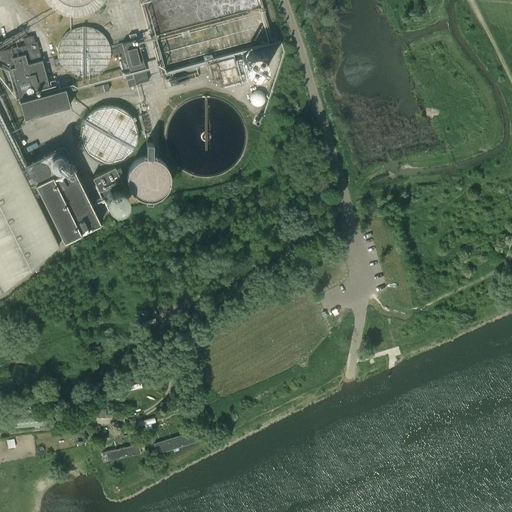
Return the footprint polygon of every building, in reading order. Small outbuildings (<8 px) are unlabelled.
[(47,0),(49,2),(52,6),(58,10),(63,13),(68,14),(72,15),(80,15),(85,14),(90,12),(96,8),(100,5),(103,1),(103,0),(47,0)] [(109,58),(109,52),(108,47),(105,39),(103,37),(99,33),(95,31),(89,29),(84,28),(78,29),(73,31),(69,34),(65,38),(62,43),(60,48),(59,53),(60,59),(61,62),(62,65),(65,69),(67,71),(72,75),(75,76),(78,78),(82,78),(87,78),(91,77),(95,76),(99,73),(102,71),(104,68),(106,65),(108,61),(109,58)] [(117,45),(124,72),(129,71),(129,72),(145,68),(137,39),(121,43),(122,44),(117,45)] [(19,100),(23,118),(69,106),(64,88),(50,92),(42,59),(41,60),(36,41),(6,49),(6,50),(0,51),(3,60),(8,59),(11,68),(10,68),(19,100)] [(247,75),(250,78),(253,79),(257,79),(260,78),(263,76),(265,73),(266,69),(266,66),(265,62),(262,60),(259,58),(255,57),(252,58),(249,59),(246,62),(245,65),(244,68),(245,72),(247,75)] [(94,87),(95,93),(104,91),(102,85),(94,87)] [(266,100),(266,97),(266,94),(264,92),(262,90),(259,89),(257,89),(254,90),(252,92),(250,94),(250,97),(250,100),(251,102),(253,104),(255,106),(258,106),(261,105),(263,104),(265,102),(266,100)] [(239,115),(228,100),(201,94),(184,101),(170,112),(164,140),(170,157),(182,172),(181,177),(187,184),(192,182),(198,189),(201,196),(211,192),(219,194),(220,192),(226,187),(229,187),(237,184),(240,182),(242,175),(239,174),(247,136),(239,115)] [(134,140),(135,134),(134,128),(130,120),(129,118),(125,114),(120,111),(114,109),(108,109),(103,110),(97,112),(93,115),(89,119),(86,124),(84,129),(83,135),(84,140),(85,144),(86,147),(89,151),(91,154),(96,157),(99,159),(103,160),(107,161),(112,160),(116,160),(120,158),(125,155),(127,153),(130,150),(132,147),(133,143),(134,140)] [(0,291),(2,291),(58,245),(0,125),(0,291)] [(26,165),(64,242),(105,222),(68,145),(26,165)] [(170,183),(171,178),(170,174),(167,167),(166,165),(162,162),(158,160),(154,158),(149,158),(145,159),(140,160),(136,163),(133,166),(131,170),(129,174),(129,179),(129,184),(130,187),(131,189),(133,192),(135,194),(139,197),(142,198),(145,199),(148,200),(152,200),(155,199),(158,198),(162,196),(165,194),(167,191),(168,189),(169,186),(170,183)] [(127,197),(127,196),(127,195),(127,194),(126,193),(126,192),(125,191),(124,190),(123,189),(122,189),(122,188),(121,188),(120,187),(119,187),(118,187),(117,187),(123,184),(122,182),(125,180),(123,177),(125,176),(121,165),(117,167),(116,165),(92,177),(100,191),(106,203),(107,204),(107,205),(108,206),(109,206),(109,207),(110,207),(111,208),(112,208),(113,209),(114,209),(115,209),(116,209),(117,209),(118,209),(119,209),(120,209),(120,208),(121,208),(122,208),(123,207),(124,206),(125,205),(126,204),(126,203),(127,202),(127,201),(127,200),(127,199),(128,198),(127,197)] [(151,419),(138,423),(159,485),(204,459),(190,408),(151,419)] [(12,414),(13,428),(44,425),(42,411),(12,414)] [(138,423),(87,428),(106,500),(115,503),(123,503),(159,485),(138,423)]
